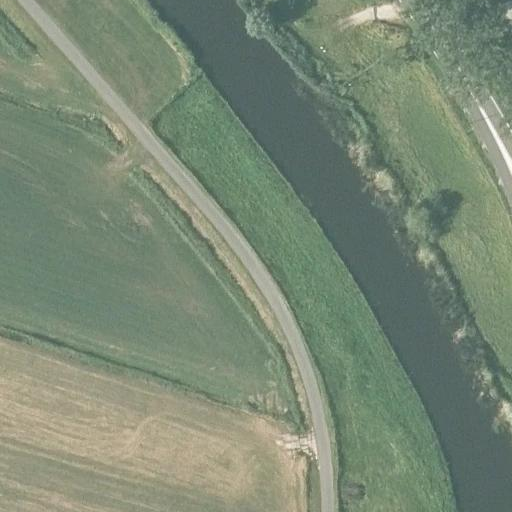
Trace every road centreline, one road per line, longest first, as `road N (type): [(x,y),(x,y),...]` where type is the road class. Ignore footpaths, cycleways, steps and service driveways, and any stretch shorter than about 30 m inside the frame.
road 1 (unclassified): [(323,511),(302,360),(247,257),(24,0)]
road 2 (primary): [(463,81),(511,194)]
